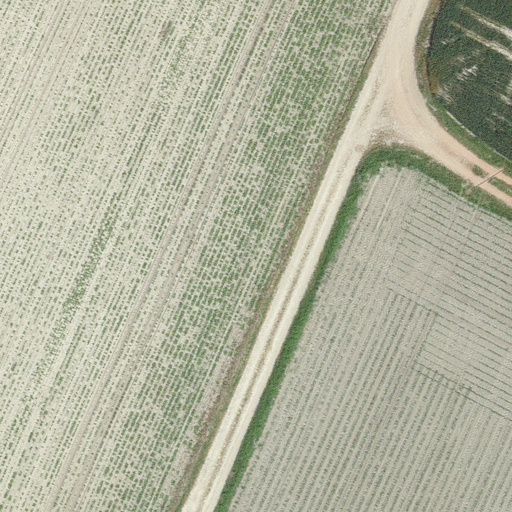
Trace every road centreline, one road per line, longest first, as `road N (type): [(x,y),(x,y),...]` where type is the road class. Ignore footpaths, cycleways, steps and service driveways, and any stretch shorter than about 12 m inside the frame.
road 1 (track): [(419,0),(190,511)]
road 2 (track): [(382,82),(468,166),(511,192)]
